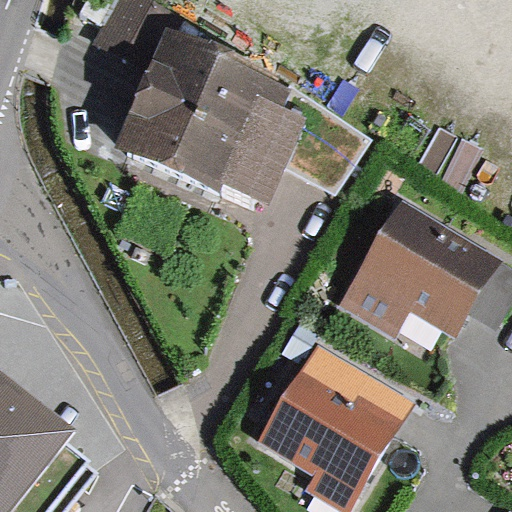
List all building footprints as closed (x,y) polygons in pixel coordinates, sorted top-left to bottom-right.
[(124,4),(100,56),(155,81),(179,29),(124,4)] [(293,129),(175,84),(133,196),(250,240),(293,129)] [(504,292),(405,232),(360,305),(459,365),(504,292)] [(395,444),(298,384),(257,450),(354,510),(395,444)] [(0,511),(16,511),(63,454),(0,404),(0,511)]
